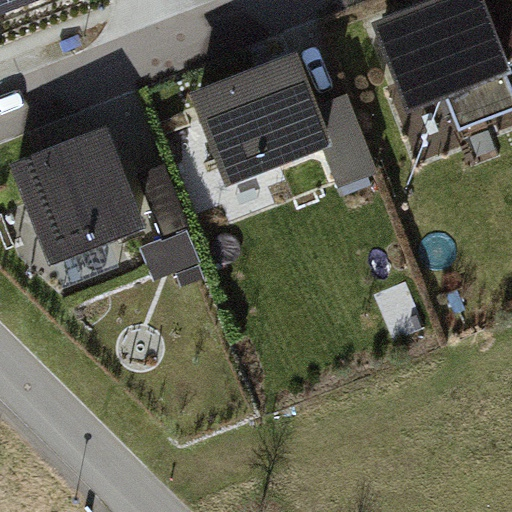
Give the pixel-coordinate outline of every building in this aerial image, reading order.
[(511,59),(488,0),(445,0),(383,25),(417,107),(459,90),(471,120),(511,104),(511,59)] [(308,56),(207,92),(238,177),(339,141),(327,109),(308,56)] [(367,95),(327,109),(339,141),(351,176),(391,162),(367,95)] [(112,129),(18,164),(56,264),(150,228),(112,129)] [(136,178),(166,275),(207,262),(176,165),(136,178)]
